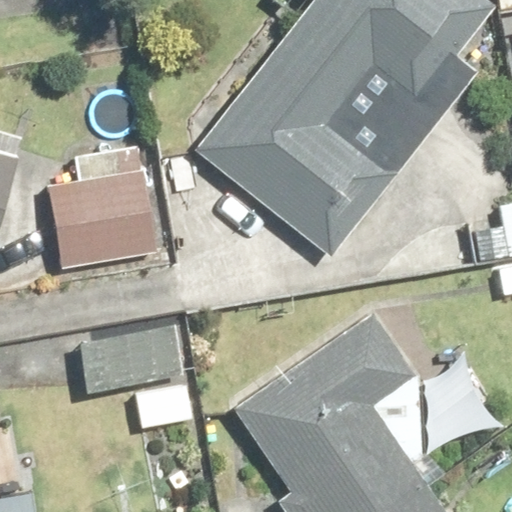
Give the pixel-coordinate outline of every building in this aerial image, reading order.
[(334,259),(478,74),(455,56),(492,8),(482,0),(269,0),(269,1),(298,23),(197,152),(334,259)] [(511,12),(511,0),(499,0),(502,14),(511,12)] [(0,151),(0,232),(21,157),(0,151)] [(149,178),(50,188),(57,266),(157,256),(149,178)] [(478,233),(482,262),(494,260),(499,295),(511,292),(511,205),(503,207),(506,229),(478,233)] [(452,511),(416,458),(420,383),(373,314),(235,408),(294,494),(278,504),(283,511),(452,511)] [(180,326),(83,339),(91,399),(137,392),(142,429),(193,422),(180,326)]
